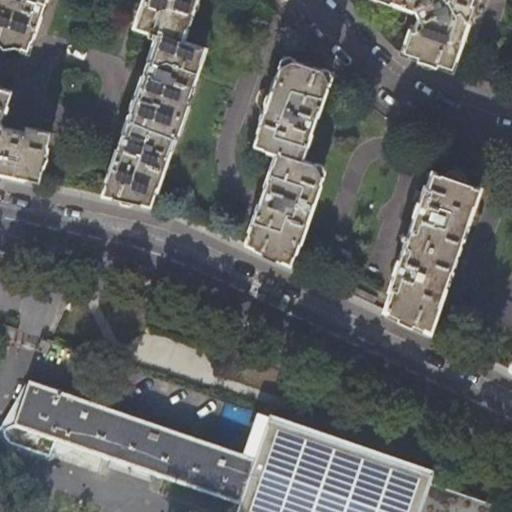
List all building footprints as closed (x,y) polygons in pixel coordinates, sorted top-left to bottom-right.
[(12,44),(28,50),(45,0),(0,0),(0,44),(2,47),(12,45),(12,44)] [(102,194),(151,205),(171,148),(174,149),(195,87),(193,86),(206,49),(183,41),(192,13),(194,14),(199,0),(143,0),(135,26),(150,31),(148,36),(156,39),(148,60),(146,68),(121,139),(118,147),(102,194)] [(437,64),(451,69),(467,24),(474,0),(382,0),(392,3),(392,2),(414,10),(418,18),(416,25),(412,24),(402,52),(418,57),(417,60),(436,67),(437,64)] [(245,243),(291,265),(299,240),(301,240),(320,185),(319,184),(324,167),(302,159),(332,73),(285,57),(278,77),(276,77),(271,90),(269,90),(263,92),(260,102),(262,108),(265,109),(262,116),(260,122),(262,123),(254,145),(277,153),(260,202),(245,243)] [(0,171),(40,180),(50,131),(26,126),(24,130),(4,126),(0,118),(0,117),(3,108),(5,109),(11,91),(0,87),(0,171)] [(384,309),(430,331),(480,187),(465,182),(466,180),(463,174),(453,170),(448,173),(447,176),(433,171),(427,185),(426,185),(423,192),(420,201),(417,200),(415,207),(412,215),(415,215),(408,234),(403,233),(401,237),(406,239),(400,258),(397,258),(394,265),(392,272),(394,273),(389,289),(391,289),(384,309)] [(494,511),(496,505),(430,483),(434,473),(270,416),(262,438),(255,458),(213,443),(154,422),(148,421),(57,389),(52,387),(30,380),(15,424),(111,457),(155,473),(240,502),(236,511),(494,511)]
